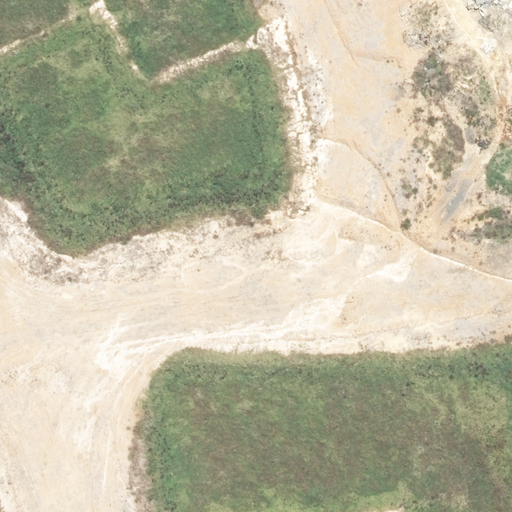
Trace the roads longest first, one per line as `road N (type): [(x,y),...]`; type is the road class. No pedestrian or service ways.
road 1 (unknown): [(511,268),(362,276),(173,301),(0,353)]
road 2 (unknown): [(300,0),(362,276)]
road 3 (tertiary): [(0,301),(26,346),(83,511)]
